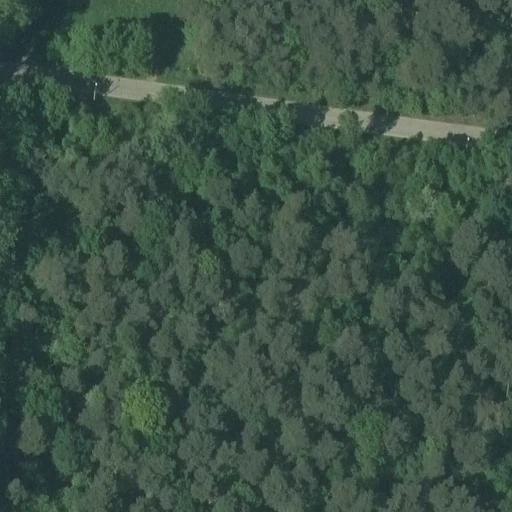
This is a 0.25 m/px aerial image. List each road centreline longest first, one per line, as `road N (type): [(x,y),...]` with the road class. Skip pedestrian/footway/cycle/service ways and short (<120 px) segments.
road 1 (unclassified): [(0,79),(511,151)]
road 2 (track): [(136,511),(189,108)]
